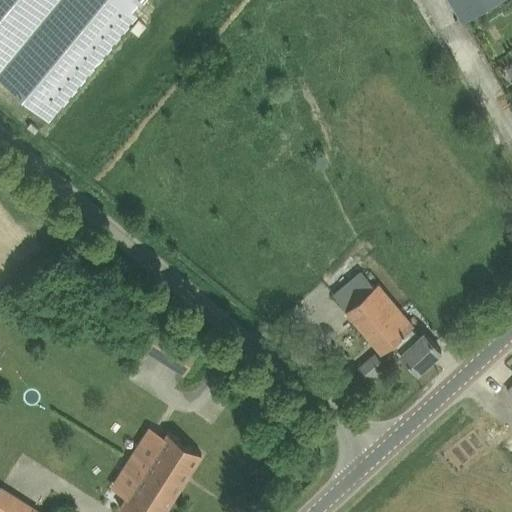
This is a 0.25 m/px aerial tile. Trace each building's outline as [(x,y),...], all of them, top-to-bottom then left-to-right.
[(0,0),(0,75),(48,115),(132,14),(143,0),(0,0)] [(511,0),(451,0),(462,19),(498,0),(511,0)] [(360,271),(334,293),(382,351),(394,342),(410,327),(411,326),(401,313),(376,282),(372,286),(360,271)] [(162,323),(147,347),(186,370),(200,346),(162,323)] [(418,336),(410,327),(394,342),(403,351),(401,353),(418,371),(442,349),(424,330),(418,336)] [(359,366),(370,379),(386,364),(375,352),(359,366)] [(130,457),(145,467),(163,478),(160,483),(176,494),(202,453),(169,431),(168,432),(165,436),(151,426),(130,457)] [(120,507),(128,511),(164,511),(173,498),(176,494),(160,483),(163,478),(145,467),(130,457),(110,486),(125,496),(119,505),(121,506),(120,507)]
